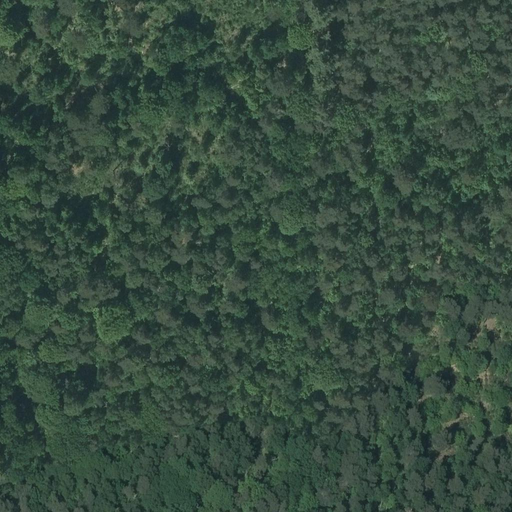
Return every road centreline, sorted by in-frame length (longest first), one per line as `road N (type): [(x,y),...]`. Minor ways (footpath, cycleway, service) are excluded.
road 1 (track): [(0,338),(318,279),(384,272),(414,279),(444,261),(511,244)]
road 2 (track): [(318,279),(321,511)]
road 3 (track): [(0,344),(36,511)]
